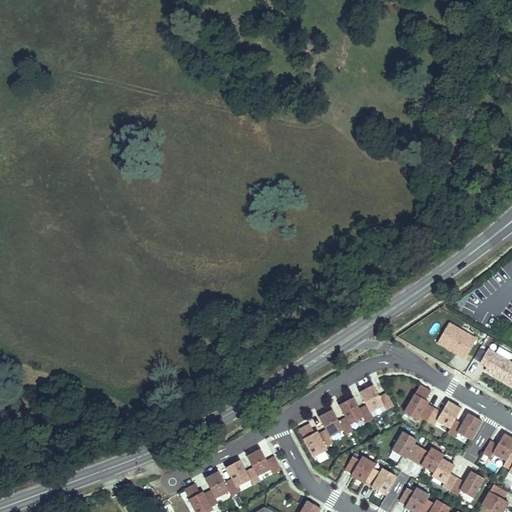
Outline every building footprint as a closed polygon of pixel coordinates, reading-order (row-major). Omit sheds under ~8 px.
[(478,339),(447,321),(433,344),(465,361),(478,339)] [(511,361),(487,348),(479,363),(488,375),(511,388),(511,361)] [(420,419),(427,423),(434,410),(427,406),(429,403),(426,402),(427,400),(431,393),(420,386),(404,414),(418,422),(420,419)] [(394,407),(387,394),(380,398),(374,387),(370,388),(360,394),(367,406),(371,414),(384,406),(387,411),(394,407)] [(374,420),(371,414),(367,406),(359,410),(353,399),(350,401),(340,406),(346,419),(350,426),(364,418),(367,424),(374,420)] [(450,430),(455,422),(462,410),(452,405),(448,403),(442,414),(434,410),(427,423),(434,427),(437,422),(450,430)] [(330,413),(320,418),(326,430),(330,438),(344,431),(347,436),(354,433),(350,426),(346,419),(340,422),(338,421),(333,411),(330,413)] [(471,442),(482,422),(476,419),(469,415),(462,426),(455,422),(450,430),(447,435),(455,439),(458,434),(471,442)] [(370,439),(381,433),(375,421),(364,427),(370,439)] [(333,444),(330,438),(326,430),(319,434),(317,432),(314,433),(314,432),(310,424),(299,430),(313,458),(327,450),(326,448),(333,444)] [(414,463),(422,450),(415,446),(417,442),(404,434),(392,454),(404,460),(406,461),(407,459),(414,463)] [(494,453),(508,461),(511,453),(511,437),(510,437),(506,434),(499,445),(492,441),(484,454),(491,459),(494,453)] [(282,472),(275,458),(267,462),(261,450),(257,453),(248,457),(254,469),(258,478),(272,470),(275,475),(282,472)] [(434,475),(442,461),(444,458),(431,450),(429,455),(422,450),(414,463),(422,468),(434,475)] [(373,471),(376,467),(363,459),(360,463),(353,459),(346,472),(353,476),(352,478),(353,479),(365,485),(366,483),(373,471)] [(258,478),(254,469),(246,473),(240,461),(235,464),(227,469),(233,480),(237,489),(251,481),(254,487),(261,483),(258,478)] [(450,494),(458,480),(451,476),(455,469),(452,467),(442,461),(434,475),(432,478),(445,486),(443,489),(450,494)] [(385,497),(396,479),(383,471),(381,475),(373,471),(366,483),(373,488),(372,490),(373,490),(385,497)] [(240,494),(237,489),(233,480),(225,484),(219,472),(216,474),(206,480),(212,491),(216,500),(230,493),(233,498),(240,494)] [(473,500),(484,481),(474,475),(471,473),(465,484),(458,480),(450,494),(457,498),(460,493),(473,500)] [(219,505),(216,500),(212,491),(205,495),(203,493),(200,494),(196,485),(192,487),(185,491),(195,511),(211,511),(213,511),(212,509),(219,505)] [(488,511),(506,511),(510,507),(504,503),(505,501),(508,496),(495,489),(483,509),(488,511)] [(422,511),(427,503),(430,499),(417,492),(414,496),(407,492),(399,505),(407,509),(406,511),(407,511),(422,511)] [(319,511),(321,511),(316,508),(308,503),(302,511),(319,511)] [(449,511),(450,511),(437,503),(435,508),(427,503),(422,511),(449,511)]
